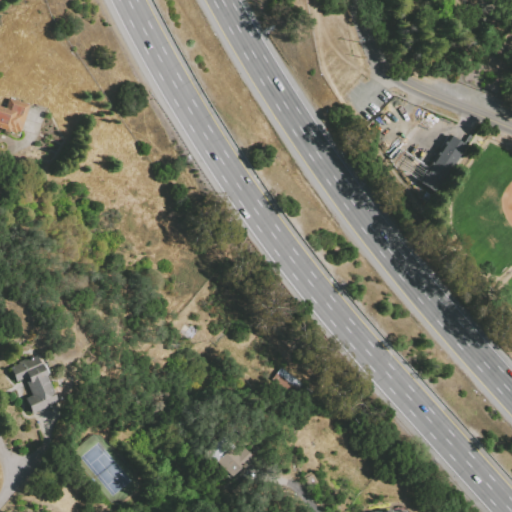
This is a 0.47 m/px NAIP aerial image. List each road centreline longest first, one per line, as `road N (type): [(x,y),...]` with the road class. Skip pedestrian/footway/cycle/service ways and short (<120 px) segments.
road 1 (motorway): [(130,0),(195,117),(273,232),(511,509)]
road 2 (motorway): [(511,391),(376,233),(224,0)]
road 3 (residential): [(511,128),(382,67),(353,0)]
